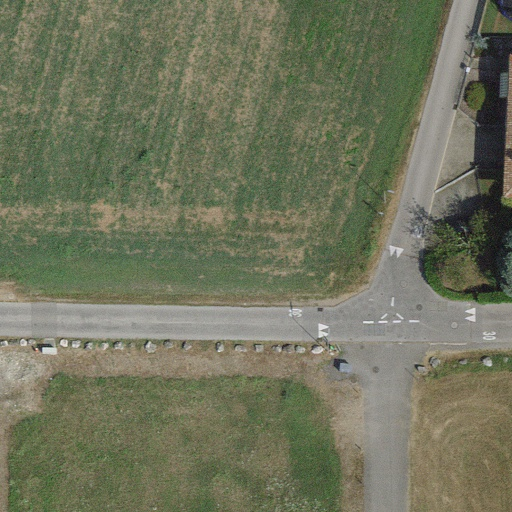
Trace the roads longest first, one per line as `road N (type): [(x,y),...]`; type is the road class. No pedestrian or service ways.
road 1 (residential): [(390,331),(0,321)]
road 2 (residential): [(390,331),(477,0)]
road 3 (residential): [(511,330),(390,331)]
